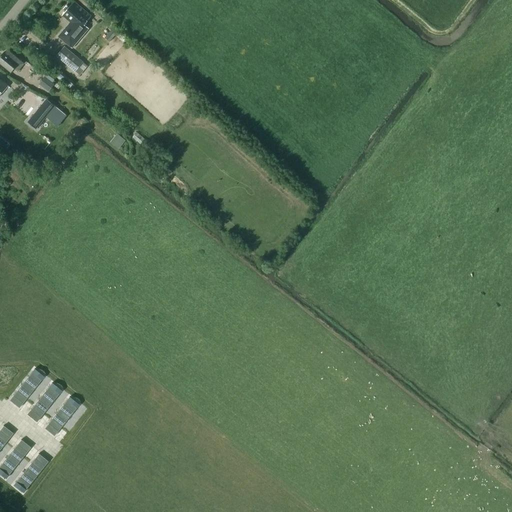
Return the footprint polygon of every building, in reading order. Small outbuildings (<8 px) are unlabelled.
[(89,29),(84,24),(91,17),(74,2),(72,4),(70,2),(64,9),(66,11),(63,15),(70,21),(59,35),(73,47),(89,29)] [(105,37),(110,42),(119,31),(114,27),(105,37)] [(83,62),(64,46),(56,56),(75,72),(83,62)] [(0,63),(11,73),(14,69),(18,72),(24,64),(8,50),(5,54),(4,53),(0,56),(0,63)] [(55,84),(44,76),(39,84),(49,92),(55,84)] [(0,78),(0,95),(8,86),(0,78)] [(38,110),(30,120),(28,122),(36,129),(46,117),(38,110)] [(117,133),(114,138),(122,145),(126,140),(117,133)] [(33,365),(7,397),(16,404),(21,398),(42,373),(33,365)] [(51,382),(24,414),(33,421),(38,415),(60,389),(51,382)] [(70,397),(44,429),(53,436),(58,430),(79,405),(70,397)] [(0,425),(0,444),(11,431),(2,424),(0,425)] [(15,444),(0,462),(0,474),(3,477),(30,445),(21,438),(15,444)] [(32,459),(11,484),(20,492),(47,460),(38,453),(32,459)]
